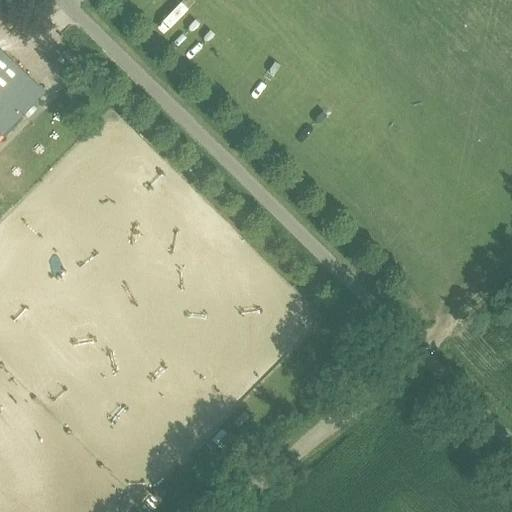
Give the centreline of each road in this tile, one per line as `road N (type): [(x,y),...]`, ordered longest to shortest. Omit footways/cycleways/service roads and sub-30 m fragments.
road 1 (unclassified): [(511,435),(64,0)]
road 2 (track): [(215,511),(419,346)]
road 3 (track): [(511,264),(419,346)]
